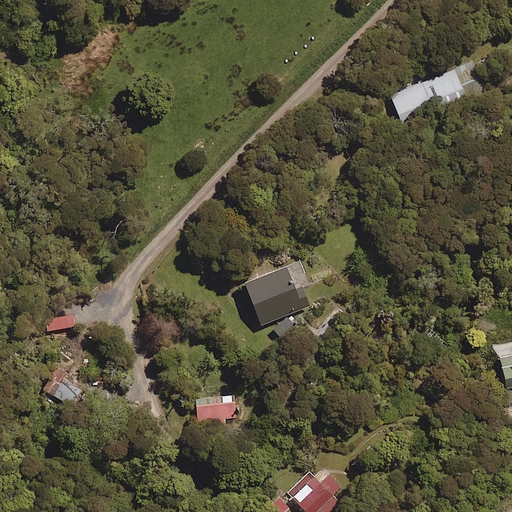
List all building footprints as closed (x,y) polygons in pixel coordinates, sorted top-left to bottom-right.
[(482,91),(469,59),(387,92),(400,123),(482,91)] [(291,284),(281,261),(239,278),(256,322),(306,303),(298,282),(291,284)] [(511,398),(511,348),(495,353),(506,400),(511,398)] [(80,387),(61,377),(53,390),(73,401),(80,387)] [(231,388),(192,391),(195,433),(234,430),(231,388)] [(281,497),(296,511),(327,511),(339,500),(333,493),(341,485),(327,471),(318,480),(307,470),(281,497)] [(289,511),(291,510),(275,496),(266,507),(272,511),(271,511),(289,511)]
